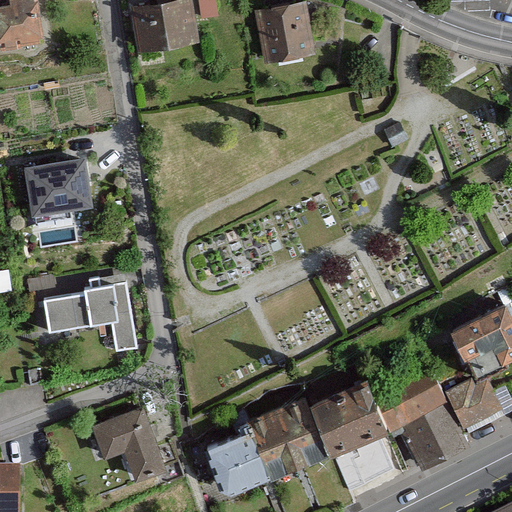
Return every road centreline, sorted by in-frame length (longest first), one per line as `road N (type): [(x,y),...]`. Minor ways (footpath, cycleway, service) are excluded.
road 1 (residential): [(0,434),(156,371),(162,337),(108,0)]
road 2 (primary): [(400,511),(511,455)]
road 3 (tertiary): [(397,0),(448,26),(511,42)]
